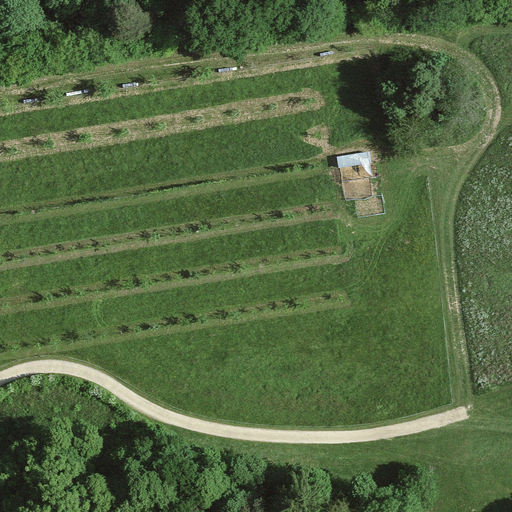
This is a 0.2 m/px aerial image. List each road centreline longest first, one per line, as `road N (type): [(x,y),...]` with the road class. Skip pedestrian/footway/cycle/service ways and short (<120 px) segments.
road 1 (track): [(375,1),(394,144),(423,188),(454,288),(454,417),(413,429)]
road 2 (track): [(0,378),(51,365),(171,418),(271,437),(413,429)]
road 3 (track): [(0,33),(386,0)]
